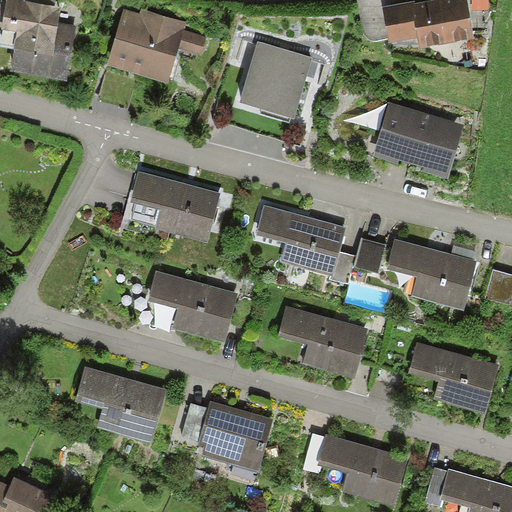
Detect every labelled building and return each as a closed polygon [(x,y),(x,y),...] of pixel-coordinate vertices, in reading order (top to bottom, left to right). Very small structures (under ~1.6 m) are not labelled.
[(54,0),(2,0),(0,15),(0,62),(45,69),(54,0)] [(382,7),(389,45),(417,40),(419,51),(474,42),(466,0),(443,0),(441,0),(416,5),(415,1),(382,7)] [(126,7),(108,69),(171,86),(180,52),(203,58),(209,36),(185,30),(187,24),(126,7)] [(256,42),(239,96),(295,114),(312,60),(256,42)] [(375,156),(450,177),(464,126),(389,106),(375,156)] [(221,186),(135,166),(129,193),(159,200),(154,223),(209,236),(221,186)] [(333,267),(345,220),(262,198),(254,228),(284,236),(279,253),(333,267)] [(467,300),(480,253),(396,231),(388,260),(418,268),(413,286),(467,300)] [(227,337),(240,287),(156,266),(149,295),(179,302),(173,324),(227,337)] [(511,292),(511,271),(494,266),(486,293),(510,300),(511,292)] [(355,369),(367,322),(286,302),(279,331),(310,339),(305,356),(355,369)] [(506,357),(421,334),(412,365),(441,373),(435,392),(492,408),(506,357)] [(155,436),(170,383),(87,359),(77,395),(105,403),(100,420),(155,436)] [(226,462),(257,471),(275,413),(211,394),(208,404),(193,399),(183,430),(206,437),(204,444),(229,452),(226,462)] [(347,484),(396,497),(408,453),(318,428),(310,456),(352,468),(347,484)] [(511,511),(511,477),(435,458),(426,495),(441,499),(442,494),(471,502),(467,511),(511,511)] [(12,476),(7,486),(0,501),(0,511),(37,511),(47,493),(12,476)]
